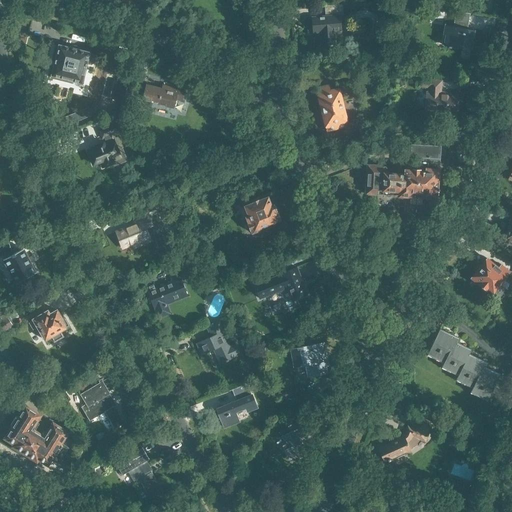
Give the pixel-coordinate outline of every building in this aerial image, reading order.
[(474,0),(461,0),(459,10),(473,12),(474,0)] [(343,4),(325,5),(326,17),(312,18),(312,19),(313,19),(314,31),(313,31),(313,32),(320,31),(321,45),(323,45),(322,44),(334,43),(334,44),(335,44),(334,30),(341,30),(341,29),(340,29),(339,16),(344,16),(343,4)] [(445,25),(444,34),(446,34),(444,45),(449,46),(449,47),(451,47),(451,46),(461,48),(462,48),(462,46),(472,48),(475,30),(468,29),(463,28),(464,24),(468,25),(470,14),(466,13),(456,11),(454,23),(454,26),(445,25)] [(63,46),(60,45),(52,78),(72,82),(73,80),(82,82),(87,63),(91,64),(93,63),(95,56),(93,54),(89,53),(90,52),(86,52),(86,51),(85,51),(83,51),(80,50),(79,52),(69,50),(70,48),(66,47),(65,46),(64,46),(63,46)] [(419,81),(419,82),(420,81),(427,82),(427,87),(429,87),(429,93),(427,93),(426,113),(457,115),(457,109),(459,107),(459,103),(458,101),(458,95),(445,94),(445,95),(441,95),(442,81),(441,81),(441,82),(419,81)] [(143,99),(171,107),(173,98),(182,100),(184,92),(163,86),(162,89),(147,85),(143,99)] [(329,85),(317,87),(319,94),(319,97),(319,99),(320,102),(321,103),(324,116),(323,118),(324,120),(326,122),(328,130),(348,125),(341,100),(360,95),(358,85),(339,90),(339,89),(330,91),(329,85)] [(135,104),(136,98),(125,96),(126,102),(135,104)] [(71,114),(74,123),(93,115),(89,107),(71,114)] [(97,145),(97,147),(88,151),(94,164),(101,161),(103,167),(114,162),(113,160),(121,157),(114,140),(113,140),(111,134),(121,130),(118,123),(100,131),(103,138),(105,137),(107,143),(104,144),(104,142),(97,145)] [(432,198),(434,198),(435,194),(439,194),(439,190),(440,190),(440,188),(439,188),(440,168),(435,168),(436,159),(441,159),(442,146),(411,144),(410,157),(421,157),(420,159),(416,159),(416,164),(420,164),(420,170),(413,169),(411,167),(407,167),(405,169),(405,174),(388,173),(388,169),(385,166),(368,165),(366,185),(364,187),(364,191),(366,192),(366,194),(384,195),(384,194),(402,196),(404,197),(407,198),(409,196),(411,196),(412,192),(423,193),(422,197),(425,197),(427,199),(430,199),(432,198)] [(210,186),(188,195),(198,221),(221,212),(210,186)] [(270,224),(281,220),(274,204),(272,205),(268,196),(239,208),(243,218),(246,217),(253,233),(260,230),(261,228),(270,224)] [(138,241),(150,237),(146,227),(152,225),(149,217),(148,217),(146,212),(155,209),(151,197),(136,203),(141,214),(144,219),(133,224),(134,226),(117,232),(118,237),(120,243),(121,243),(122,247),(132,244),(133,245),(139,243),(138,241)] [(5,258),(4,259),(17,283),(37,272),(25,248),(16,253),(14,249),(15,249),(11,241),(0,245),(0,255),(3,254),(5,258)] [(471,278),(486,291),(488,288),(493,292),(510,272),(501,265),(499,268),(487,258),(481,266),(479,264),(474,270),(476,271),(471,278)] [(187,295),(182,281),(184,280),(178,264),(168,268),(173,282),(148,291),(154,305),(155,305),(157,312),(167,308),(165,303),(187,295)] [(283,275),(264,282),(263,280),(254,284),(260,299),(269,296),(268,293),(286,286),(292,301),(309,294),(308,294),(298,268),(286,272),(287,274),(283,276),(283,275)] [(48,311),(33,319),(34,320),(29,323),(33,330),(36,328),(39,333),(41,332),(45,340),(51,336),(54,342),(63,336),(60,331),(66,328),(61,320),(62,319),(57,310),(50,314),(48,311)] [(6,314),(0,317),(0,326),(4,333),(14,326),(6,314)] [(216,335),(197,343),(202,354),(216,348),(218,354),(217,355),(221,364),(227,361),(229,360),(233,358),(233,357),(241,354),(236,344),(230,346),(219,320),(207,325),(210,333),(214,331),(216,335)] [(440,328),(429,352),(427,355),(444,363),(442,368),(458,376),(456,381),(472,389),(471,393),(488,401),(500,374),(486,367),(488,362),(470,353),(472,349),(457,342),(459,338),(440,328)] [(302,347),(293,349),(296,367),(310,365),(312,377),(328,374),(327,367),(330,366),(327,350),(328,350),(327,345),(326,345),(325,342),(304,347),(304,345),(302,346),(302,347)] [(261,387),(266,386),(262,377),(258,379),(261,387)] [(63,379),(52,385),(57,394),(68,388),(63,379)] [(103,381),(80,394),(86,404),(81,407),(90,421),(105,412),(115,429),(125,423),(115,406),(117,405),(112,397),(110,398),(108,395),(110,394),(103,381)] [(248,383),(230,390),(230,391),(233,389),(236,396),(236,397),(237,400),(217,408),(225,427),(239,421),(236,412),(246,407),(248,411),(258,408),(248,383)] [(41,415),(26,406),(19,417),(16,416),(11,425),(12,427),(9,433),(6,438),(15,444),(14,446),(15,447),(16,450),(21,453),(24,452),(27,455),(28,457),(33,460),(36,459),(37,460),(38,459),(48,464),(51,459),(60,465),(65,458),(63,457),(69,447),(61,443),(68,432),(53,423),(51,426),(39,418),(41,415)] [(397,441),(379,449),(385,461),(388,460),(389,461),(391,460),(390,459),(410,450),(410,449),(412,448),(414,447),(416,445),(418,443),(419,441),(420,439),(426,441),(433,423),(432,422),(425,419),(421,418),(417,429),(408,426),(404,434),(404,435),(403,435),(398,438),(397,438),(397,439),(396,439),(396,440),(397,441)] [(315,427),(313,422),(286,434),(284,435),(291,442),(284,448),(290,461),(297,455),(300,458),(300,459),(309,455),(302,442),(317,430),(315,427)] [(137,436),(128,440),(132,446),(140,442),(137,436)] [(142,447),(116,463),(123,475),(129,472),(135,483),(140,481),(144,488),(145,488),(151,497),(150,498),(151,499),(164,492),(152,472),(151,473),(148,468),(149,468),(145,462),(150,459),(142,447)] [(481,457),(484,463),(490,460),(486,454),(481,457)] [(462,501),(460,505),(470,509),(472,504),(462,501)]
